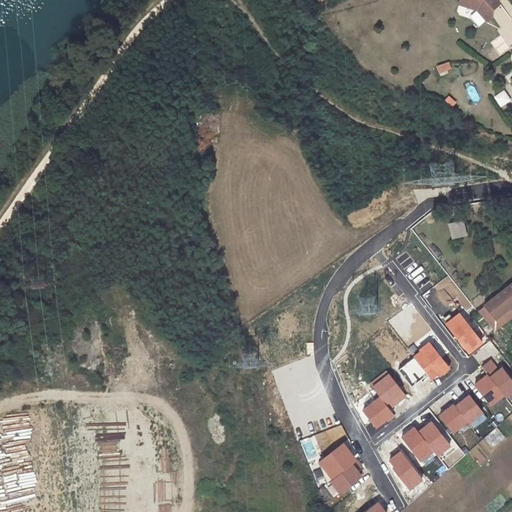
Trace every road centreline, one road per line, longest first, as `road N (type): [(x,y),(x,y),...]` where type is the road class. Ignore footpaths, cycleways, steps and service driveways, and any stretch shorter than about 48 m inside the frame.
road 1 (residential): [(367,451),(470,367),(373,242)]
road 2 (residential): [(373,242),(333,283),(320,333),(367,451)]
road 3 (residential): [(511,180),(432,198),(373,242)]
